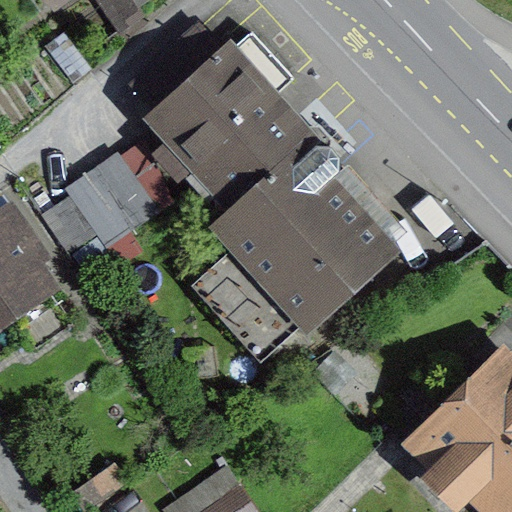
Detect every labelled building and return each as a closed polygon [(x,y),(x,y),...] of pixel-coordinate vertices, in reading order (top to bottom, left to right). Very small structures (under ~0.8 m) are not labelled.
[(146,0),(95,0),(118,34),(145,16),(138,6),(146,0)] [(308,319),(384,250),(324,183),(338,172),(340,157),(330,146),(315,146),(312,150),(267,100),(292,77),(251,32),(226,55),(200,26),(133,87),(232,196),(216,211),(227,223),(220,230),(229,241),(234,236),(241,245),(196,285),(260,357),(305,316),(308,319)] [(91,68),(64,32),(45,46),(73,82),(91,68)] [(118,159),(46,206),(97,284),(169,237),(118,159)] [(0,337),(63,295),(10,216),(0,222),(0,337)] [(511,511),(511,381),(495,364),(412,446),(434,468),(429,473),(458,503),(480,481),(511,511)] [(228,511),(221,502),(206,511),(228,511)]
